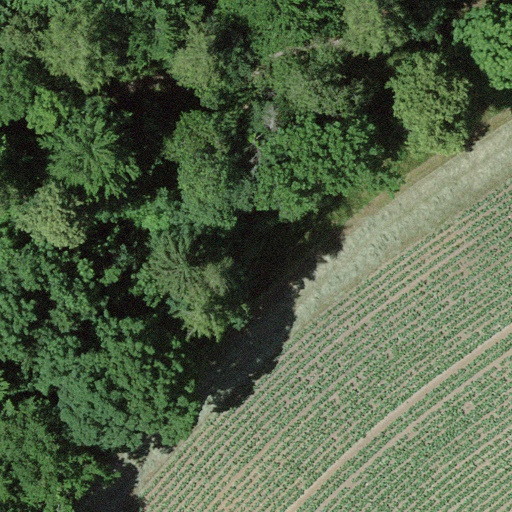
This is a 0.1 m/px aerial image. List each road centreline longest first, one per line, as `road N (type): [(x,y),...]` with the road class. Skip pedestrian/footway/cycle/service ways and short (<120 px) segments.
road 1 (track): [(61,511),(343,189),(459,0)]
road 2 (track): [(453,0),(289,56),(0,113)]
